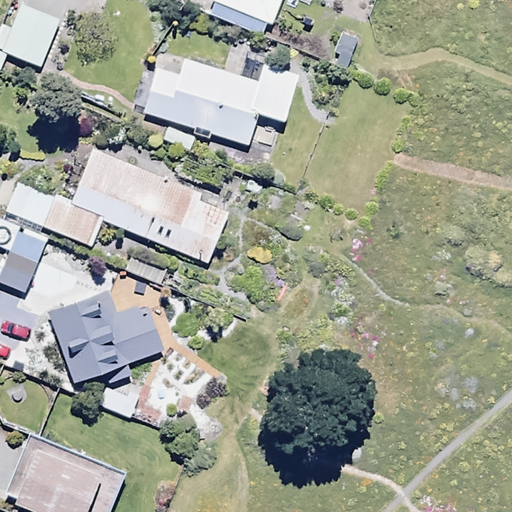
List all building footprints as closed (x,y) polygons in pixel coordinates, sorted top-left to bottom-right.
[(284,0),(215,0),(275,25),(284,0)] [(62,23),(22,5),(3,50),(43,68),(62,23)] [(261,84),(187,61),(182,77),(161,70),(148,114),(252,147),(262,114),(288,122),(303,77),(267,66),(261,84)] [(234,211),(97,152),(74,204),(23,182),(10,212),(94,248),(106,220),(211,265),(234,211)] [(47,245),(22,235),(3,283),(28,293),(47,245)] [(132,254),(126,273),(162,285),(169,267),(132,254)] [(105,375),(110,389),(136,379),(130,365),(167,351),(152,311),(117,324),(106,297),(54,317),(80,385),(105,375)] [(0,433),(0,455),(16,467),(26,452),(0,433)] [(114,511),(127,479),(34,445),(13,502),(38,511),(114,511)]
